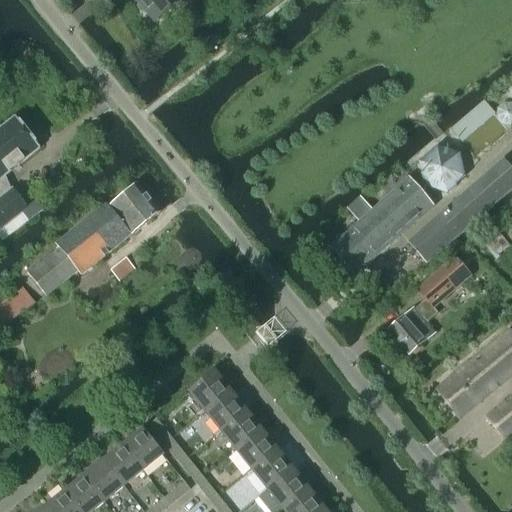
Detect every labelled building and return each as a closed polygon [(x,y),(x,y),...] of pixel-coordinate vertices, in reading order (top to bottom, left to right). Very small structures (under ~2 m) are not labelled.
[(138,0),(155,20),(154,21),(155,22),(181,0),(138,0)] [(462,141),(493,114),(483,103),(452,130),(462,141)] [(16,118),(0,130),(0,200),(0,201),(0,200),(0,240),(2,243),(29,221),(43,210),(36,202),(27,210),(12,191),(11,192),(4,177),(40,149),(38,146),(27,133),(16,118)] [(437,149),(419,164),(424,187),(446,194),(463,179),(458,156),(437,149)] [(409,243),(427,264),(511,189),(511,166),(511,168),(504,160),(409,243)] [(409,179),(372,211),(360,198),(348,209),(360,222),(331,247),(356,275),(434,207),(409,179)] [(60,250),(29,275),(46,296),(77,272),(81,276),(159,214),(137,186),(109,208),(106,205),(56,245),(60,250)] [(125,258),(109,270),(118,281),(134,269),(125,258)] [(454,258),(417,290),(426,300),(433,309),(470,278),(454,258)] [(0,305),(0,331),(34,304),(22,288),(0,305)] [(388,332),(409,357),(435,334),(427,324),(438,314),(433,309),(426,300),(414,310),(388,332)] [(436,391),(458,420),(511,375),(511,333),(510,332),(436,391)] [(189,394),(205,413),(231,393),(215,373),(189,394)] [(205,413),(220,433),(246,412),(231,393),(205,413)] [(511,396),(485,418),(504,442),(511,435),(511,396)] [(220,433),(236,452),(262,432),(246,412),(220,433)] [(162,428),(155,433),(165,445),(172,440),(162,428)] [(143,431),(123,447),(143,472),(163,456),(143,431)] [(236,452),(251,471),(277,451),(262,432),(236,452)] [(123,447),(104,462),(124,488),(143,472),(123,447)] [(178,447),(170,453),(180,465),(187,459),(178,447)] [(251,471),(267,491),(292,471),(277,451),(251,471)] [(104,462),(84,478),(104,503),(124,488),(104,462)] [(193,466),(186,472),(196,484),(203,478),(193,466)] [(267,491),(282,510),(308,490),(292,471),(267,491)] [(84,478),(65,493),(79,511),(93,511),(104,503),(84,478)] [(185,483),(172,493),(178,500),(190,491),(185,483)] [(208,486),(201,491),(211,503),(218,498),(208,486)] [(282,510),(283,511),(319,511),(323,509),(308,490),(282,510)] [(79,511),(65,493),(45,508),(48,511),(79,511)] [(165,499),(152,509),(154,511),(163,511),(165,510),(170,506),(165,499)]
